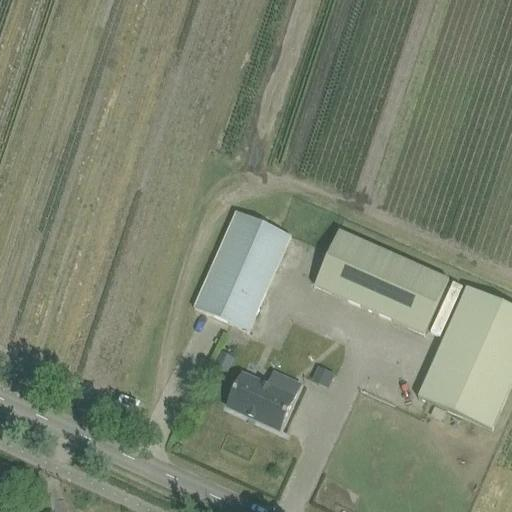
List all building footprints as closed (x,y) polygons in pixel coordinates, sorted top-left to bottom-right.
[(291,238),(237,214),(195,310),(249,334),(291,238)] [(341,233),(316,289),(425,337),(450,281),(341,233)] [(511,387),(511,309),(468,290),(419,400),(492,432),(511,387)] [(220,352),(212,368),(226,375),(235,359),(220,352)] [(327,388),(332,376),(320,370),(315,382),(327,388)] [(242,377),(228,409),(280,433),(294,401),(242,377)] [(246,442),(232,436),(213,428),(201,456),(290,495),(303,466),(274,454),(280,439),(252,427),(246,442)]
